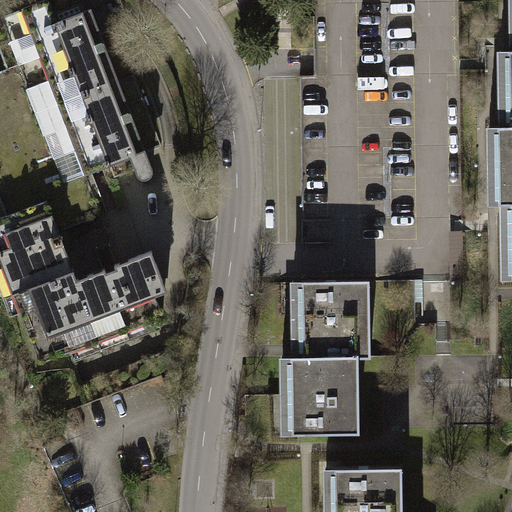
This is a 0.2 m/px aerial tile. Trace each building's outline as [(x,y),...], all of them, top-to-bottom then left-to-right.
[(26,34),(39,70),(0,85),(0,159),(11,188),(37,178),(58,231),(101,214),(85,174),(110,165),(114,176),(125,172),(121,159),(129,156),(137,175),(139,178),(143,179),(148,178),(151,176),(152,173),(152,169),(91,9),(57,22),(48,0),(45,0),(6,16),(14,39),(26,34)] [(477,37),(477,1),(472,1),(458,1),(459,60),(478,59),(477,37)] [(511,214),(511,228),(511,125),(510,125),(498,126),(499,204),(511,203),(511,214)] [(0,258),(12,289),(71,267),(58,231),(37,178),(11,188),(0,191),(0,192),(8,215),(0,217),(0,258)] [(166,290),(151,251),(115,265),(117,268),(106,273),(104,269),(76,280),(71,267),(12,289),(39,362),(163,315),(155,295),(166,290)] [(370,357),(369,279),(303,280),(304,344),(304,349),(304,355),(291,356),(292,394),(293,434),(359,433),(358,357),(370,357)] [(402,511),(402,465),(335,466),(335,511),(402,511)]
